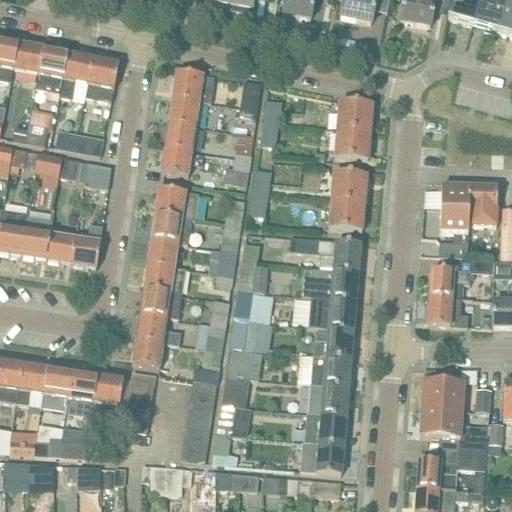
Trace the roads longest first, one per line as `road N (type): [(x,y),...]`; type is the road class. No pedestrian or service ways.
road 1 (residential): [(143,39),(97,322),(84,328),(0,313)]
road 2 (residential): [(412,90),(143,39)]
road 3 (residential): [(394,353),(412,90)]
road 4 (residential): [(381,511),(394,353)]
road 5 (residential): [(0,13),(143,39)]
